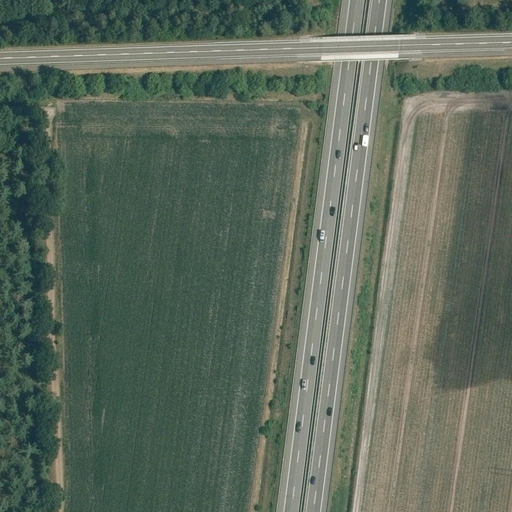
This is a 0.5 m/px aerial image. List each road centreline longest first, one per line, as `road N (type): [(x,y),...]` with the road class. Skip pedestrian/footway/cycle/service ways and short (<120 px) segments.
road 1 (motorway): [(312,511),(378,0)]
road 2 (motorway): [(356,0),(291,511)]
road 3 (tertiary): [(0,60),(511,43)]
road 4 (track): [(0,109),(44,111),(57,511)]
